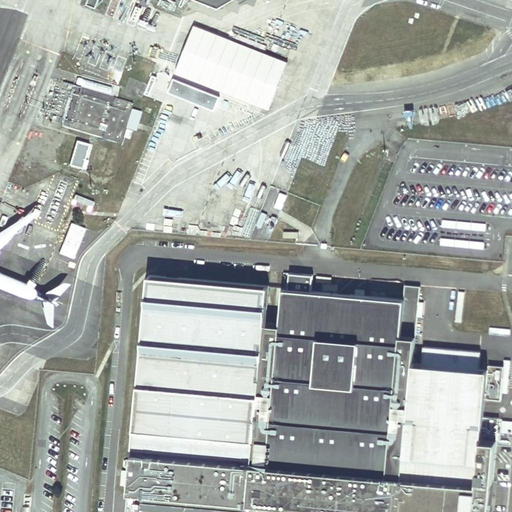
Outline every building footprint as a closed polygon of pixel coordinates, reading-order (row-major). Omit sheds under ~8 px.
[(177,75),(269,110),(288,61),(196,27),(177,75)] [(109,102),(79,92),(70,122),(72,123),(75,121),(105,130),(103,137),(121,142),(126,127),(132,108),(133,102),(115,97),(113,101),(109,102)] [(142,111),(132,108),(126,127),(136,130),(142,111)] [(89,144),(65,137),(58,161),(82,168),(89,144)] [(87,229),(71,222),(59,254),(75,261),(87,229)] [(313,270),(290,268),(289,284),(284,284),(281,320),(266,318),(249,511),(490,511),(494,477),(498,478),(499,470),(494,470),(499,413),(484,412),(486,394),(501,395),(502,387),(504,361),(489,360),(489,365),(479,364),(480,347),(425,342),(423,360),(414,359),(421,281),(405,280),(404,294),(312,286),(313,270)] [(270,278),(151,269),(127,511),(249,511),(266,318),(270,278)] [(510,360),(504,359),(504,361),(502,387),(510,389),(511,361),(510,361),(510,360)]
